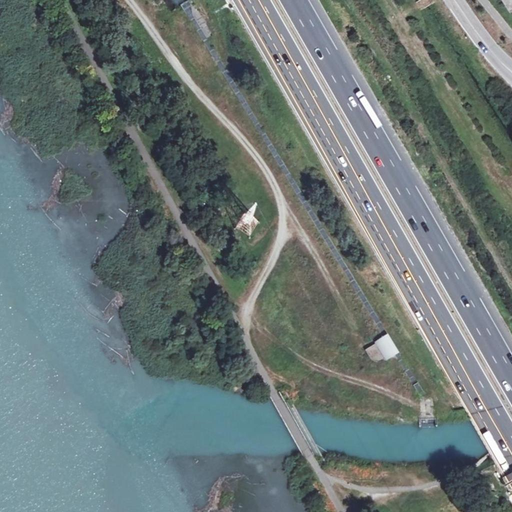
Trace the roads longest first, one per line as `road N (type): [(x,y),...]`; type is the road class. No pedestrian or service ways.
road 1 (motorway): [(256,0),(511,453)]
road 2 (motorway): [(511,377),(292,0)]
road 3 (track): [(132,0),(272,178),(285,240),(238,333)]
road 4 (track): [(248,308),(277,343),(320,369),(413,407)]
road 5 (track): [(283,217),(316,251),(365,339)]
